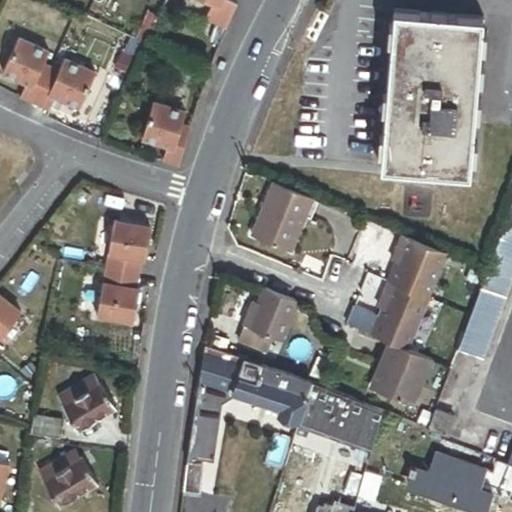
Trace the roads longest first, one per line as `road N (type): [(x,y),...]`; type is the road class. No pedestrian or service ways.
road 1 (residential): [(148,511),(203,192)]
road 2 (residential): [(203,192),(286,0)]
road 3 (unknown): [(192,240),(348,303)]
road 4 (residential): [(203,192),(73,156)]
